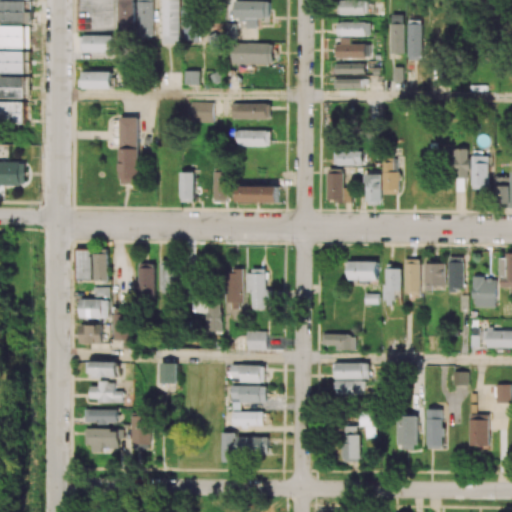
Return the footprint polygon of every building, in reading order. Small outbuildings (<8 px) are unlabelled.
[(29,1),(0,0),(0,22),(29,22),(29,1)] [(136,0),(121,0),(121,31),(136,32),(136,0)] [(153,0),(137,0),(137,36),(153,36),(153,0)] [(162,0),(162,42),(179,42),(180,0),(162,0)] [(200,41),(201,1),(186,0),(185,41),(200,41)] [(341,15),(368,14),(368,0),(341,1),(341,15)] [(226,16),(226,36),(237,36),(237,21),(247,21),(247,28),(258,28),(258,18),(270,18),(270,1),(234,1),(234,16),(226,16)] [(405,54),(405,15),(391,15),(391,53),(405,54)] [(422,60),(423,20),(409,20),(408,60),(422,60)] [(370,22),(337,22),(337,36),(370,36),(370,22)] [(0,47),(27,48),(27,26),(0,25),(0,47)] [(84,52),(113,52),(114,35),(84,35),(84,52)] [(370,58),(370,44),(350,44),(350,38),(336,38),(337,58),(370,58)] [(232,64),(274,64),(274,43),(232,43),(232,64)] [(0,72),(27,73),(27,52),(0,51),(0,72)] [(365,64),(337,64),(337,74),(365,74),(365,64)] [(394,81),(403,81),(403,67),(394,67),(394,81)] [(112,72),(84,71),(84,88),(112,89),(112,72)] [(200,85),(200,71),(186,71),(185,84),(200,85)] [(0,97),(27,98),(27,77),(0,76),(0,97)] [(365,88),(365,78),(335,79),(335,88),(365,88)] [(27,103),(0,101),(0,122),(26,123),(27,103)] [(214,102),(191,101),(190,122),(214,122),(214,102)] [(233,119),(272,119),(271,103),(233,103),(233,119)] [(140,183),(139,117),(119,118),(121,184),(140,183)] [(271,146),(271,131),(239,130),(239,146),(271,146)] [(362,151),(335,151),(334,165),(362,165),(362,151)] [(473,189),(488,189),(489,156),(473,156),(473,189)] [(383,194),(399,194),(399,159),(384,159),(383,194)] [(26,162),(0,161),(0,185),(26,185),(26,162)] [(229,201),(228,170),(214,170),(215,202),(229,201)] [(195,172),(181,172),(180,202),(194,202),(195,172)] [(328,201),(352,201),(353,188),(345,188),(345,174),(328,173),(328,201)] [(367,204),(382,204),(381,174),(366,174),(367,204)] [(511,207),(511,176),(497,177),(497,208),(511,207)] [(279,203),(279,186),(237,186),(237,202),(279,203)] [(92,280),(93,249),(78,248),(77,279),(92,280)] [(511,252),(508,253),(508,258),(500,258),(500,287),(511,287),(511,252)] [(95,281),(109,281),(110,253),(95,253),(95,281)] [(421,259),(406,259),(405,294),(421,295),(421,259)] [(379,262),(350,261),(349,280),(379,280),(379,262)] [(161,291),(175,291),(177,262),(162,262),(161,291)] [(464,291),(465,262),(449,262),(449,290),(464,291)] [(156,263),(139,263),(138,299),(155,300),(156,263)] [(447,263),(427,263),(426,290),(435,290),(435,285),(447,286),(447,263)] [(402,268),(385,268),(385,305),(394,305),(395,291),(402,291),(402,268)] [(244,271),(228,270),(227,308),(243,308),(244,271)] [(252,310),(272,310),(272,289),(266,289),(266,271),(248,271),(247,293),(252,293),(252,310)] [(497,278),(474,277),(474,307),(497,308),(497,278)] [(111,286),(95,287),(95,298),(111,298),(111,286)] [(81,318),(110,318),(111,300),(81,299),(81,318)] [(222,331),(223,307),(207,306),(206,331),(222,331)] [(131,340),(132,312),(115,312),(115,339),(131,340)] [(80,343),(104,344),(104,325),(81,325),(80,343)] [(511,329),(488,330),(488,347),(511,347),(511,329)] [(267,350),(267,331),(247,331),(247,350),(267,350)] [(357,335),(326,334),(325,345),(336,346),(336,350),(357,350),(357,335)] [(119,377),(119,362),(93,361),(93,376),(119,377)] [(178,383),(179,363),(162,363),(161,383),(178,383)] [(335,379),(370,379),(370,363),(335,363),(335,379)] [(265,383),(265,366),(232,365),(231,382),(265,383)] [(469,385),(469,372),(453,372),(453,385),(469,385)] [(92,386),(92,401),(126,402),(126,391),(117,391),(118,381),(101,381),(101,386),(92,386)] [(335,394),(366,395),(366,382),(336,381),(335,394)] [(511,402),(511,394),(511,384),(497,384),(497,402),(511,402)] [(267,403),(267,385),(232,386),(232,410),(241,410),(241,403),(267,403)] [(119,424),(120,409),(87,409),(87,423),(119,424)] [(427,449),(442,449),(443,409),(428,409),(427,449)] [(233,426),(264,426),(265,412),(233,411),(233,426)] [(377,432),(377,411),(362,412),(363,432),(377,432)] [(489,446),(490,415),(470,414),(470,446),(489,446)] [(418,416),(398,415),(397,448),(417,449),(418,416)] [(152,416),(133,416),(133,449),(152,449),(152,416)] [(345,462),(360,462),(360,426),(346,426),(345,462)] [(93,451),(121,451),(121,428),(92,428),(93,451)] [(223,462),(235,462),(235,439),(230,439),(230,433),(223,433),(223,462)] [(269,436),(237,437),(237,456),(269,455),(269,436)]
